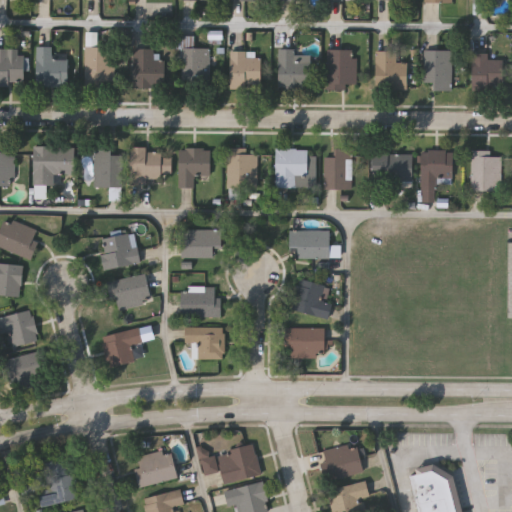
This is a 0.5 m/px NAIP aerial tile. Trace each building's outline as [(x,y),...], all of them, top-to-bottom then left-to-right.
[(69,85),(37,85),(37,45),(53,45),(53,57),(69,57),(69,85)] [(85,45),(115,45),(115,87),(85,87),(85,45)] [(209,45),(209,80),(182,80),(182,45),(209,45)] [(0,47),(24,47),(24,84),(0,84),(0,47)] [(155,47),(155,57),(165,57),(165,86),(134,86),(134,47),(155,47)] [(312,86),(279,86),(279,47),(295,47),(295,54),(312,54),(312,86)] [(328,87),(328,48),(357,48),(357,87),(328,87)] [(408,61),(408,88),(377,88),(377,49),(397,49),(397,61),(408,61)] [(435,82),(424,82),(424,49),(451,49),(451,89),(435,89),(435,82)] [(489,58),(505,58),(506,87),(474,88),(473,52),(489,51),(489,58)] [(231,55),(262,55),(262,86),(231,86),(231,55)] [(0,184),(0,145),(4,145),(4,150),(15,150),(15,184),(0,184)] [(75,145),(75,173),(55,173),(55,184),(34,184),(34,145),(75,145)] [(91,185),(91,170),(80,170),(80,146),(112,146),(112,154),(123,154),(123,185),(91,185)] [(131,146),(147,146),(147,150),(161,150),(161,156),(172,156),(172,181),(132,182),(131,146)] [(194,187),(180,187),(180,147),(212,147),(212,175),(194,175),(194,187)] [(316,186),(277,186),(278,147),(308,148),(308,155),(317,155),(316,186)] [(251,187),(228,187),(228,148),(251,148),(251,187)] [(324,188),(324,156),(336,156),(336,148),(352,148),(352,188),(324,188)] [(422,150),(452,150),(452,177),(437,177),(437,201),(422,201),(422,150)] [(501,150),(501,190),(472,190),(472,150),(501,150)] [(405,179),(373,179),(373,151),(405,151),(405,179)] [(0,245),(0,231),(6,216),(42,231),(31,258),(0,245)] [(222,247),(214,247),(214,256),(181,256),(181,228),(222,228),(222,247)] [(330,229),(330,257),(298,257),(298,247),(290,247),(290,229),(330,229)] [(104,268),(100,237),(136,233),(140,263),(104,268)] [(0,294),(0,263),(23,263),(22,294),(0,294)] [(118,308),(116,299),(110,300),(106,280),(147,273),(152,302),(118,308)] [(328,317),(291,309),(298,277),(327,283),(323,300),(332,302),(328,317)] [(219,285),(219,315),(181,315),(181,285),(219,285)] [(1,333),(0,328),(0,315),(32,308),(39,340),(12,346),(9,332),(1,333)] [(224,357),(193,357),(193,342),(185,342),(185,326),(224,326),(224,357)] [(103,334),(140,327),(143,342),(132,344),(136,361),(109,366),(103,334)] [(285,346),(285,327),(325,327),(325,356),(290,356),(290,346),(285,346)] [(51,378),(11,387),(5,358),(44,349),(51,378)] [(364,472),(324,479),(321,461),(326,460),(323,449),(358,443),(364,472)] [(218,452),(254,444),(261,474),(225,482),(218,452)] [(216,456),(210,457),(207,446),(199,448),(206,476),(221,472),(216,456)] [(137,455),(172,447),(178,476),(139,485),(135,467),(140,465),(137,455)] [(73,461),(79,501),(35,507),(35,504),(26,505),(21,469),(73,461)] [(463,511),(454,476),(434,463),(416,468),(418,473),(411,475),(420,511),(463,511)] [(242,511),(240,502),(228,505),(224,489),(263,480),(270,511),(242,511)] [(361,509),(373,507),(373,511),(333,511),(329,488),(367,481),(370,496),(359,498),(361,509)] [(174,511),(146,511),(143,498),(181,487),(186,504),(173,507),(174,511)]
